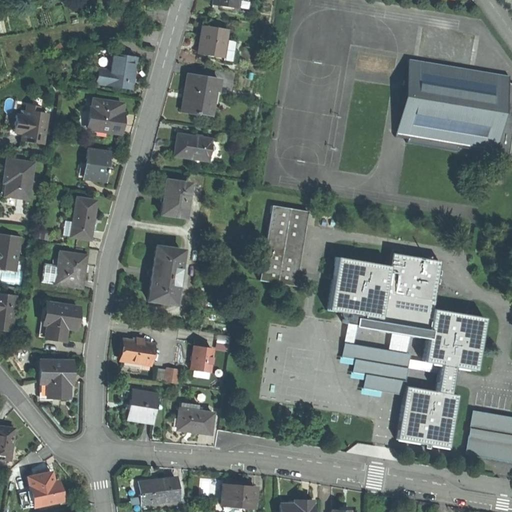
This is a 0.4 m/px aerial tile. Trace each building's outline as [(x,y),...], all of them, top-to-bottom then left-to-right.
[(211,0),(211,6),(222,8),(234,10),(235,0),(211,0)] [(239,0),(235,0),(234,10),(222,8),(221,11),(238,14),(239,0)] [(143,21),(150,22),(151,11),(144,11),(143,21)] [(196,53),(220,57),(225,29),(200,25),(198,39),(196,53)] [(134,57),(120,55),(120,57),(109,55),(107,70),(97,69),(95,83),(130,88),(132,73),(134,57)] [(508,76),(407,60),(394,135),(407,138),(406,141),(457,150),(458,147),(495,153),(507,82),(508,76)] [(219,79),(186,75),(185,84),(184,93),(186,93),(183,112),(196,114),(197,112),(210,114),(211,102),(208,102),(210,89),(217,90),(219,79)] [(511,84),(507,82),(495,153),(509,155),(511,137),(511,84)] [(121,104),(93,100),(92,108),(89,108),(89,109),(87,128),(106,131),(119,132),(120,121),(119,121),(119,114),(121,104)] [(105,136),(106,131),(87,128),(89,109),(84,108),(80,110),(77,132),(105,136)] [(47,113),(26,110),(25,115),(16,114),(13,131),(22,132),(21,140),(31,142),(42,143),(47,113)] [(173,156),(206,161),(210,139),(176,133),(174,145),(173,156)] [(82,178),(104,180),(105,171),(107,171),(107,167),(106,167),(106,162),(108,152),(86,150),(82,178)] [(13,196),(27,198),(30,179),(26,179),(28,162),(6,160),(3,182),(5,183),(4,195),(13,196)] [(160,213),(183,217),(188,183),(165,180),(162,198),(160,213)] [(95,200),(76,197),(70,236),(89,238),(90,228),(88,228),(89,223),(90,220),(92,220),(95,200)] [(258,280),(294,286),(307,211),(271,205),(258,280)] [(0,267),(15,269),(19,238),(0,235),(0,267)] [(144,297),(169,302),(179,250),(153,245),(149,269),(144,297)] [(85,255),(58,252),(56,265),(55,273),(50,272),(49,283),(81,287),(83,272),(85,255)] [(388,265),(335,256),(326,309),(347,313),(378,318),(378,322),(426,330),(424,338),(421,360),(438,363),(452,366),(474,370),(483,317),(431,308),(439,260),(390,252),(388,265)] [(42,282),(49,283),(50,272),(55,273),(56,265),(45,263),(42,282)] [(2,270),(2,283),(17,282),(16,270),(2,270)] [(0,330),(11,332),(16,296),(0,293),(0,330)] [(77,307),(45,302),(43,323),(47,323),(45,338),(63,340),(64,326),(75,328),(76,318),(77,307)] [(407,335),(424,338),(426,330),(378,322),(378,318),(347,313),(347,316),(342,316),(341,322),(346,322),(355,324),(354,326),(389,332),(407,335)] [(342,341),(352,343),(354,326),(355,324),(346,322),(342,341)] [(404,352),(407,335),(389,332),(387,349),(404,352)] [(135,340),(124,339),(122,350),(121,360),(124,360),(142,363),(150,364),(152,343),(143,342),(135,340)] [(404,352),(387,349),(352,343),(342,341),(340,356),(353,358),(351,371),(364,373),(361,387),(402,394),(403,385),(406,367),(408,358),(409,353),(404,352)] [(191,351),(188,368),(208,371),(212,348),(192,345),(191,351)] [(406,367),(436,372),(438,363),(421,360),(408,358),(406,367)] [(70,362),(40,361),(39,382),(46,382),(46,396),(67,397),(68,382),(70,383),(70,373),(70,362)] [(436,372),(433,390),(448,393),(450,379),(452,366),(438,363),(436,372)] [(163,380),(169,381),(172,368),(165,367),(163,380)] [(178,369),(172,368),(169,381),(175,382),(178,369)] [(433,390),(403,385),(402,394),(394,438),(448,448),(457,394),(448,393),(433,390)] [(125,419),(151,423),(156,393),(130,389),(127,405),(125,419)] [(212,413),(177,408),(176,417),(178,417),(176,428),(190,430),(190,431),(199,433),(209,434),(212,413)] [(511,420),(472,414),(465,457),(511,465),(511,420)] [(2,426),(0,426),(0,457),(10,459),(13,428),(2,426)] [(49,475),(25,480),(29,496),(27,496),(29,507),(60,500),(57,486),(52,487),(50,481),(49,475)] [(139,485),(142,504),(178,500),(175,478),(162,480),(152,481),(152,483),(139,485)] [(237,486),(222,485),(221,505),(253,507),(254,487),(237,486)] [(300,501),(293,501),(293,504),(279,504),(279,511),(311,511),(311,501),(300,501)]
